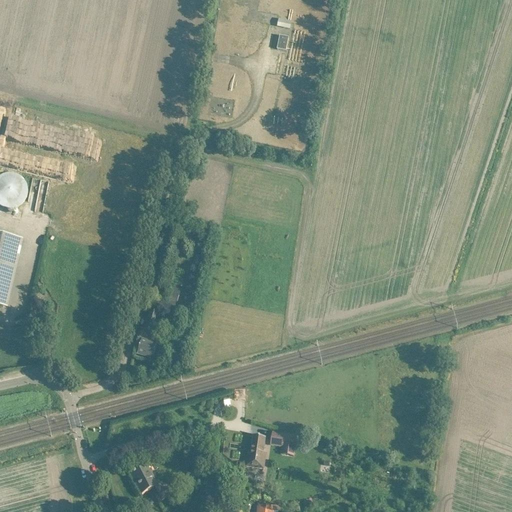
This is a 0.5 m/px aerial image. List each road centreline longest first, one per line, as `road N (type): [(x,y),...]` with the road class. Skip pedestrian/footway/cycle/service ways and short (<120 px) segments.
road 1 (unknown): [(268,50),(254,106),(182,157),(114,377),(70,406)]
road 2 (unclassified): [(104,511),(65,397),(42,382),(0,385)]
